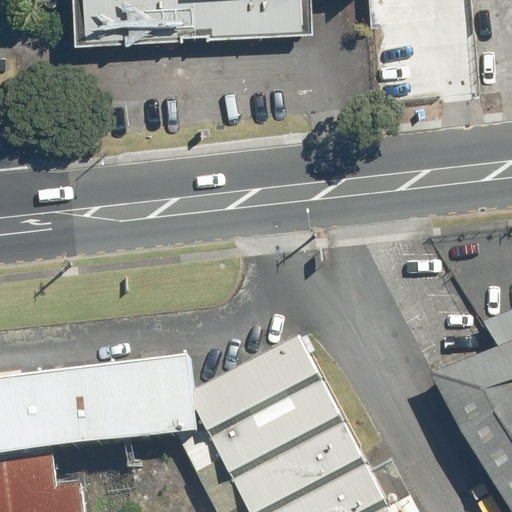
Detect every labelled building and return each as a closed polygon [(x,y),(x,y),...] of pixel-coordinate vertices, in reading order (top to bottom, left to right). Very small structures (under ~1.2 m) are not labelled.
[(308,0),(71,0),(73,34),(310,22),(308,0)] [(369,0),(372,24),(437,19),(435,0),(369,0)] [(511,511),(511,323),(415,360),(506,511),(511,511)] [(200,392),(264,511),(405,511),(310,333),(200,392)] [(201,434),(192,354),(0,375),(0,456),(63,450),(201,434)] [(63,450),(0,456),(0,511),(94,511),(91,480),(67,483),(63,450)]
